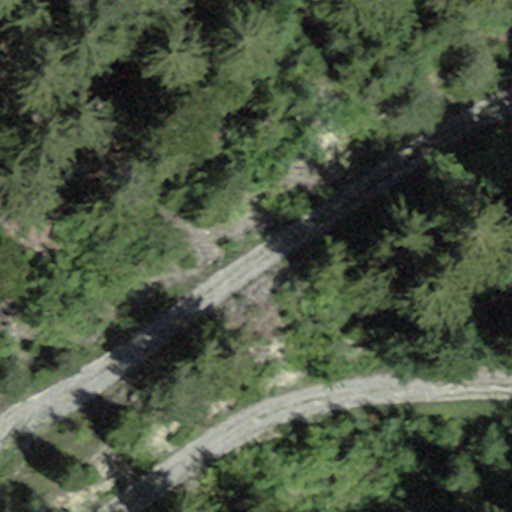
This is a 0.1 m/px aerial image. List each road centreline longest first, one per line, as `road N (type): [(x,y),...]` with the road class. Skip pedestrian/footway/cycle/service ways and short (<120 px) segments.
road 1 (track): [(0,436),(511,106)]
road 2 (track): [(511,400),(427,394),(315,403),(193,466),(132,511)]
